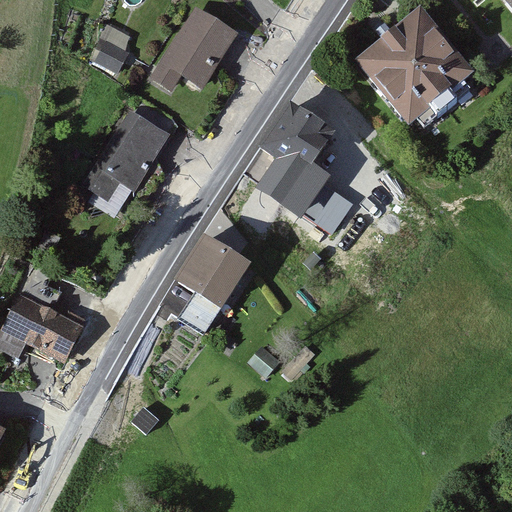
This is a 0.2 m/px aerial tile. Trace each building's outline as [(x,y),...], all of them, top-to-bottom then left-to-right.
[(235,36),(196,10),(151,79),(173,93),(183,77),(201,88),(235,36)] [(469,79),(422,20),(364,65),(411,124),(469,79)] [(93,71),(123,78),(132,37),(103,30),(93,71)] [(167,133),(130,111),(83,188),(110,204),(122,185),(131,190),(167,133)] [(332,137),(294,111),(267,151),(281,161),(304,177),(306,173),(332,137)] [(304,177),(281,161),(262,187),(301,214),(322,184),(306,173),(304,177)] [(248,267),(207,241),(180,283),(221,309),(248,267)] [(82,330),(22,297),(4,329),(64,362),(82,330)] [(277,364),(262,350),(250,364),(264,377),(277,364)] [(161,422),(144,408),(131,424),(148,438),(161,422)]
